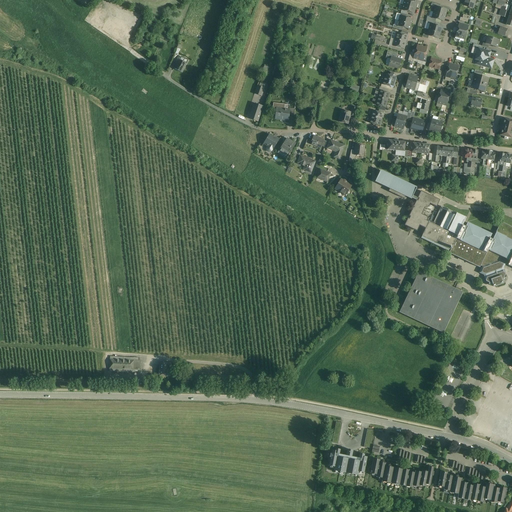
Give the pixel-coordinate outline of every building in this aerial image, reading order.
[(410,1),(404,0),(403,5),(415,9),(417,3),(410,1)] [(475,0),(464,0),(463,6),(464,6),(464,4),(473,7),(473,8),(475,0)] [(415,9),(403,5),(401,10),(407,12),(414,14),(415,9)] [(439,8),(435,6),(433,12),(445,16),(447,10),(439,8)] [(445,16),(433,12),(432,18),(436,19),(444,21),(445,16)] [(405,18),(400,16),(398,21),(411,25),(412,19),(405,18)] [(411,25),(398,21),(395,20),(394,25),(397,26),(402,28),(409,30),(411,25)] [(464,25),(459,23),(455,37),(460,38),(464,25)] [(434,25),(430,24),(428,30),(440,33),(442,27),(434,25)] [(468,26),(464,25),(460,38),(465,40),(468,26)] [(507,30),(500,27),(498,34),(505,37),(507,30)] [(440,33),(428,30),(427,35),(429,36),(439,39),(440,33)] [(396,33),(395,39),(406,43),(408,36),(407,36),(401,34),(396,33)] [(492,38),(488,37),(487,37),(488,37),(486,44),(485,43),(485,44),(489,45),(497,48),(499,40),(493,38),(492,38)] [(406,43),(395,39),(393,46),(404,49),(406,43)] [(422,47),(417,45),(415,53),(413,59),(418,60),(422,47)] [(422,47),(418,60),(423,62),(426,48),(422,47)] [(491,51),(477,48),(474,61),(476,61),(475,64),(492,69),(494,59),(489,58),(491,51)] [(397,54),(388,51),(386,58),(391,59),(391,57),(395,58),(397,54)] [(395,58),(391,57),(391,59),(389,66),(398,69),(401,60),(395,58)] [(441,61),(431,59),(429,67),(439,69),(441,61)] [(186,64),(179,60),(174,69),(182,73),(186,64)] [(454,65),(449,64),(445,77),(450,78),(454,65)] [(459,66),(454,65),(450,78),(455,80),(459,66)] [(390,75),(384,74),(381,84),(393,88),(396,77),(393,76),(394,73),(390,73),(390,75)] [(413,76),(409,75),(405,88),(410,90),(413,76)] [(488,78),(475,75),(473,81),(486,85),(488,78)] [(418,77),(413,76),(410,90),(414,91),(418,77)] [(298,80),(291,78),(289,86),(296,88),(298,80)] [(421,79),(416,97),(419,98),(422,98),(425,86),(428,86),(429,82),(421,79)] [(486,85),(473,81),(471,88),(484,92),(486,85)] [(261,97),(264,88),(263,88),(259,86),(257,86),(254,94),(261,97)] [(445,91),(441,90),(439,97),(437,102),(437,103),(442,105),(445,91)] [(390,93),(379,91),(377,98),(388,101),(390,93)] [(445,91),(442,105),(446,106),(450,92),(445,91)] [(388,101),(377,98),(375,105),(386,108),(388,101)] [(426,100),(421,98),(419,104),(418,104),(417,108),(420,109),(427,111),(430,102),(426,101),(426,100)] [(472,98),(471,102),(470,106),(471,106),(471,107),(474,108),(475,107),(480,108),(481,100),(472,98)] [(258,107),(254,106),(250,117),(252,118),(251,120),(257,122),(262,107),(259,105),(258,107)] [(289,110),(276,109),(275,119),(288,121),(289,115),(289,110)] [(350,113),(341,111),(339,122),(348,124),(350,115),(351,113),(350,113)] [(384,114),(372,111),(371,116),(382,120),(384,114)] [(396,121),(394,127),(398,129),(402,115),(398,114),(396,121)] [(402,115),(398,129),(403,130),(406,120),(407,116),(402,115)] [(382,120),(371,116),(369,123),(380,126),(382,120)] [(413,118),(411,128),(422,131),(425,121),(413,118)] [(437,121),(432,119),(430,124),(428,131),(434,133),(437,121)] [(511,120),(504,119),(500,135),(511,137),(511,138),(511,137),(511,132),(511,120)] [(443,122),(437,121),(434,133),(439,134),(443,122)] [(275,139),(269,135),(264,143),(263,143),(264,144),(268,146),(267,148),(266,149),(267,151),(268,152),(269,152),(271,152),(272,151),(272,149),(273,150),(279,140),(276,138),(275,139)] [(319,138),(313,136),(310,144),(316,147),(317,145),(321,147),(320,148),(321,146),(323,140),(324,140),(319,138)] [(293,144),(286,139),(278,153),(279,151),(287,156),(286,158),(292,149),(290,148),(293,144)] [(340,145),(334,143),(335,142),(330,141),(329,143),(327,149),(328,148),(331,149),(331,150),(337,152),(335,157),(334,157),(339,159),(344,146),(340,144),(340,145)] [(397,142),(388,141),(387,150),(393,150),(393,151),(395,152),(397,142)] [(405,143),(397,142),(395,152),(398,152),(398,151),(404,151),(405,143)] [(421,144),(413,144),(412,152),(417,153),(417,154),(420,154),(420,153),(421,144)] [(429,145),(421,144),(420,153),(420,154),(422,155),(423,154),(428,154),(429,145)] [(364,146),(355,145),(355,151),(354,155),(356,155),(363,156),(364,156),(364,155),(363,155),(364,146)] [(495,153),(488,152),(487,166),(486,169),(489,169),(489,166),(490,163),(488,163),(489,160),(494,161),(495,153)] [(300,156),(294,153),(291,162),(297,165),(297,163),(300,156)] [(510,164),(511,156),(505,155),(505,154),(504,154),(503,163),(503,167),(505,167),(506,163),(510,164)] [(315,162),(300,156),(297,163),(307,167),(306,171),(311,173),(315,162)] [(330,174),(320,170),(317,178),(327,182),(330,174)] [(416,188),(380,171),(375,182),(383,186),(390,189),(388,191),(404,199),(405,197),(408,198),(411,200),(412,198),(416,201),(416,200),(417,201),(418,199),(417,198),(413,196),(416,188)] [(343,181),(343,180),(342,181),(341,180),(335,189),(345,195),(346,194),(346,195),(348,194),(349,193),(349,191),(348,190),(351,186),(346,183),(346,182),(344,180),(343,181)] [(466,218),(441,206),(433,224),(428,222),(426,221),(427,219),(427,217),(421,215),(424,208),(425,209),(428,207),(430,204),(436,207),(440,200),(421,191),(417,198),(418,199),(417,201),(416,200),(416,201),(409,216),(410,217),(409,219),(408,219),(404,226),(412,230),(414,226),(418,228),(419,226),(425,229),(421,237),(449,250),(450,249),(451,247),(452,247),(456,239),(457,236),(456,235),(460,228),(461,228),(462,226),(462,225),(466,218)] [(511,227),(501,222),(492,240),(489,239),(491,234),(467,223),(465,227),(462,226),(461,228),(460,228),(456,235),(457,236),(456,239),(452,247),(451,247),(450,249),(451,249),(449,253),(479,268),(480,266),(482,267),(479,273),(483,275),(486,282),(489,283),(488,284),(493,287),(503,283),(505,278),(504,278),(506,274),(503,268),(504,267),(505,264),(511,267),(511,227)] [(457,292),(418,274),(406,299),(399,315),(443,335),(462,294),(457,292)] [(133,358),(110,357),(110,365),(109,371),(137,373),(138,370),(139,371),(140,361),(139,361),(139,358),(133,358)] [(171,363),(160,362),(159,376),(167,377),(168,368),(171,368),(171,363)] [(342,423),(336,422),(332,443),(338,444),(342,423)] [(373,430),(367,429),(363,447),(369,448),(373,430)] [(359,461),(337,457),(337,454),(338,454),(339,455),(340,450),(335,449),(335,451),(332,450),(331,454),(330,454),(329,457),(330,457),(328,466),(330,466),(330,465),(334,466),(334,467),(334,471),(335,471),(335,470),(344,472),(344,473),(346,473),(347,472),(356,474),(356,475),(357,476),(358,472),(359,472),(359,471),(363,472),(362,473),(364,473),(367,457),(364,457),(364,455),(359,454),(359,458),(359,459),(359,458),(360,458),(359,461)] [(411,453),(405,452),(405,451),(398,449),(397,458),(403,460),(403,461),(410,462),(411,453)] [(426,457),(416,455),(414,463),(424,465),(426,457)] [(409,471),(402,469),(402,470),(400,469),(400,468),(398,466),(397,468),(396,468),(391,467),(389,465),(387,466),(387,467),(385,466),(386,461),(373,459),(370,474),(376,475),(376,477),(382,478),(381,481),(386,482),(386,483),(410,487),(410,486),(412,487),(412,486),(419,487),(419,486),(423,487),(423,485),(425,486),(425,484),(430,485),(432,475),(433,476),(434,472),(433,472),(433,468),(428,467),(427,472),(421,471),(421,472),(415,471),(414,473),(409,472),(409,471)] [(464,466),(458,465),(458,462),(451,461),(450,467),(456,469),(456,471),(463,472),(464,466)] [(481,472),(474,470),(475,469),(468,468),(467,474),(473,475),(473,477),(479,478),(479,479),(482,480),(484,474),(480,473),(481,472)] [(489,484),(486,483),(485,488),(479,487),(480,485),(473,484),(472,486),(467,485),(467,484),(461,482),(462,479),(458,478),(459,477),(457,475),(455,477),(453,477),(447,475),(447,473),(440,472),(437,486),(444,487),(443,490),(449,491),(449,492),(453,493),(458,494),(458,497),(464,498),(463,499),(468,500),(468,499),(470,500),(471,499),(476,500),(476,501),(481,502),(481,501),(483,501),(483,499),(492,501),(491,502),(498,504),(499,502),(503,503),(503,502),(505,502),(508,489),(501,487),(500,489),(495,488),(495,485),(492,484),(493,484),(491,482),(489,483),(489,484)]
